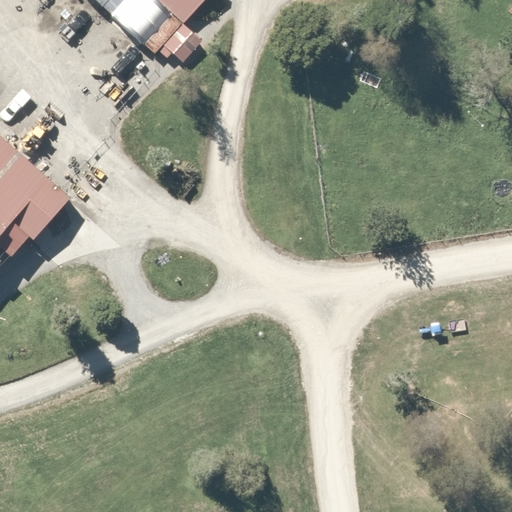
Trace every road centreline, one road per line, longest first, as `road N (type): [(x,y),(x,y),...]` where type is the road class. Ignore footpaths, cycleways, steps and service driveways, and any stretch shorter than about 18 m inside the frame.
road 1 (unclassified): [(511,249),(311,282),(282,276),(155,198),(7,0)]
road 2 (track): [(0,392),(266,267)]
